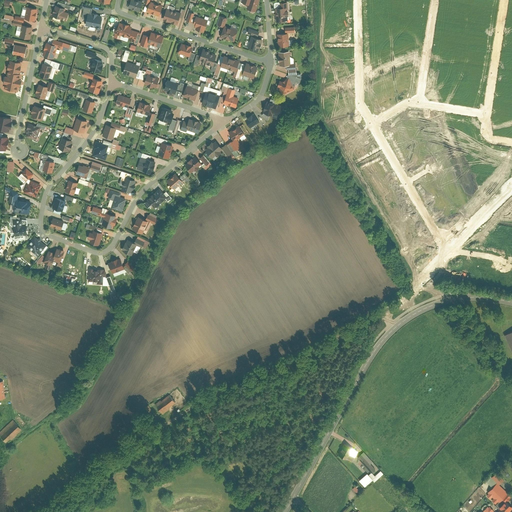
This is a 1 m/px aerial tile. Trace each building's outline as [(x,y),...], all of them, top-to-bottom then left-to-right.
[(130,0),(129,7),(140,11),(143,1),(140,0),(130,0)] [(248,8),(256,10),(259,0),(250,0),(249,4),(248,8)] [(147,11),(153,13),(156,3),(150,1),(147,11)] [(280,3),(281,7),(275,8),(277,22),(288,21),(288,15),(289,15),(288,2),(280,3)] [(156,3),(153,13),(159,15),(163,5),(156,3)] [(56,4),(53,15),(63,18),(67,8),(56,4)] [(25,17),(35,19),(38,8),(28,6),(25,17)] [(163,19),(170,21),(174,10),(167,8),(163,19)] [(174,10),(170,21),(178,24),(182,13),(174,10)] [(85,25),(99,27),(101,15),(87,12),(85,25)] [(4,14),(2,20),(8,21),(7,23),(21,26),(22,16),(4,14)] [(194,27),(205,30),(208,19),(198,16),(194,27)] [(138,42),(141,32),(131,29),(132,26),(120,22),(114,36),(128,41),(129,39),(138,42)] [(22,36),(31,38),(33,26),(24,24),(22,36)] [(234,41),(237,30),(224,26),(221,36),(234,41)] [(160,47),(164,35),(151,31),(150,35),(144,33),(140,43),(148,46),(149,43),(160,47)] [(279,45),(289,45),(289,32),(278,33),(279,45)] [(259,50),(263,39),(252,35),(248,47),(259,50)] [(44,54),(54,58),(59,45),(48,41),(44,54)] [(190,56),(193,46),(182,42),(178,52),(190,56)] [(16,43),(14,52),(25,55),(27,46),(16,43)] [(121,55),(119,59),(125,61),(129,51),(118,48),(117,53),(121,55)] [(199,59),(206,61),(210,52),(210,50),(203,48),(199,59)] [(86,50),(84,54),(93,58),(95,53),(86,50)] [(297,73),(297,68),(296,62),(291,63),(290,50),(279,51),(280,64),(287,64),(287,69),(289,68),(290,73),(297,73)] [(213,66),(217,54),(210,52),(206,61),(206,63),(213,66)] [(236,70),(240,60),(224,54),(220,65),(236,70)] [(4,86),(18,89),(24,61),(11,58),(4,86)] [(89,70),(100,72),(103,60),(93,58),(89,70)] [(39,74),(49,78),(53,65),(44,61),(39,74)] [(254,77),(258,65),(247,62),(243,74),(254,77)] [(132,65),(127,63),(123,75),(129,77),(132,65)] [(139,67),(132,65),(129,77),(135,79),(139,67)] [(83,74),(93,78),(94,76),(95,74),(84,70),(83,74)] [(145,84),(156,87),(159,77),(148,73),(145,84)] [(302,77),(289,74),(288,77),(289,76),(295,87),(296,81),(300,82),(302,77)] [(89,89),(99,93),(104,79),(94,76),(93,78),(89,89)] [(294,87),(289,76),(283,80),(281,79),(278,85),(280,86),(283,93),(294,87)] [(180,83),(168,79),(164,89),(176,93),(180,83)] [(36,94),(45,98),(50,86),(40,82),(36,94)] [(186,85),(183,96),(195,100),(198,89),(186,85)] [(221,101),(236,106),(239,97),(234,95),(236,89),(226,86),(221,101)] [(216,107),(220,94),(206,90),(202,103),(216,107)] [(132,98),(119,93),(116,103),(129,107),(132,98)] [(260,114),(265,119),(271,113),(274,116),(282,107),(274,100),(275,99),(271,95),(268,99),(259,109),(262,112),(260,114)] [(84,108),(93,111),(96,101),(88,98),(84,108)] [(140,101),(137,111),(149,114),(152,105),(140,101)] [(32,116),(42,119),(47,107),(36,103),(32,116)] [(163,106),(159,118),(171,122),(174,113),(172,112),(173,109),(163,106)] [(125,115),(131,117),(134,108),(128,107),(125,115)] [(0,127),(10,129),(13,116),(0,112),(0,127)] [(147,120),(154,123),(157,114),(150,112),(147,120)] [(245,118),(251,126),(260,120),(255,112),(245,118)] [(75,128),(84,131),(88,120),(78,117),(74,127),(75,128)] [(184,120),(181,129),(187,131),(188,129),(199,132),(202,121),(190,117),(189,121),(184,120)] [(169,128),(174,130),(178,121),(172,119),(169,128)] [(116,123),(114,127),(106,124),(103,135),(113,138),(117,128),(120,129),(121,125),(116,123)] [(26,136),(38,140),(42,128),(31,124),(26,136)] [(242,145),(237,138),(245,133),(239,124),(229,131),(234,138),(227,143),(232,151),(242,145)] [(8,137),(0,135),(0,147),(6,149),(8,137)] [(60,147),(69,151),(73,141),(63,137),(60,147)] [(104,140),(103,143),(97,141),(93,154),(106,158),(110,146),(120,149),(121,145),(104,140)] [(227,143),(222,146),(217,140),(206,150),(213,157),(223,148),(227,155),(232,152),(227,143)] [(158,153),(169,157),(174,145),(162,142),(158,153)] [(204,154),(199,158),(196,155),(186,164),(192,172),(202,164),(206,169),(212,164),(204,154)] [(118,157),(116,164),(122,166),(124,159),(118,157)] [(138,168),(152,173),(156,161),(150,159),(141,157),(138,168)] [(43,168),(52,172),(55,162),(47,159),(43,168)] [(90,177),(92,170),(99,172),(102,164),(93,161),(91,167),(80,164),(77,173),(90,177)] [(20,175),(28,182),(24,191),(36,196),(42,184),(29,179),(29,178),(34,173),(27,167),(20,175)] [(121,175),(126,177),(125,180),(121,179),(119,184),(123,185),(122,188),(132,192),(136,180),(130,178),(132,173),(122,170),(121,175)] [(168,179),(175,188),(183,181),(176,172),(168,179)] [(191,179),(185,172),(180,177),(183,180),(185,178),(188,181),(191,179)] [(65,190),(75,193),(78,182),(69,179),(65,190)] [(6,190),(11,192),(9,202),(15,203),(14,211),(30,213),(32,201),(18,199),(19,192),(6,186),(6,190)] [(111,188),(108,197),(114,199),(116,194),(121,196),(122,191),(111,188)] [(148,198),(148,199),(145,202),(149,207),(152,204),(155,207),(166,198),(169,201),(173,197),(167,191),(164,193),(160,188),(148,198)] [(111,207),(122,211),(126,198),(116,195),(111,207)] [(53,207),(63,210),(66,200),(56,196),(53,207)] [(102,224),(113,228),(117,215),(108,212),(110,208),(103,206),(102,208),(93,205),(91,212),(104,216),(102,224)] [(151,212),(150,214),(149,214),(146,219),(155,223),(158,218),(156,217),(158,215),(151,212)] [(143,233),(145,228),(149,230),(152,222),(138,215),(133,228),(143,233)] [(13,219),(16,235),(28,234),(27,224),(23,224),(22,218),(13,219)] [(64,221),(54,218),(51,226),(61,229),(64,221)] [(90,241),(100,245),(103,233),(94,230),(93,231),(91,230),(88,238),(91,239),(90,241)] [(35,235),(26,246),(35,253),(37,251),(39,253),(47,245),(35,235)] [(149,241),(138,236),(135,242),(127,239),(122,250),(132,254),(137,244),(143,246),(143,245),(147,247),(149,241)] [(46,267),(50,269),(54,260),(60,262),(65,250),(58,247),(56,252),(49,249),(44,261),(47,263),(46,267)] [(43,254),(37,261),(39,263),(45,256),(43,254)] [(109,262),(113,272),(125,268),(121,257),(109,262)] [(135,267),(128,260),(125,263),(126,264),(124,266),(125,268),(129,272),(135,267)] [(103,284),(103,276),(107,276),(107,269),(99,268),(99,269),(94,269),(94,268),(89,268),(89,281),(93,281),(93,283),(103,284)] [(167,393),(154,403),(162,413),(174,403),(167,393)] [(11,418),(0,428),(0,436),(6,442),(21,428),(11,418)] [(357,452),(342,444),(337,454),(351,462),(357,452)] [(372,462),(363,452),(357,458),(371,473),(374,470),(369,465),(372,462)] [(374,477),(371,473),(368,476),(367,474),(359,482),(365,487),(372,480),(372,479),(374,477)] [(495,483),(498,486),(503,481),(495,473),(491,478),(495,483)] [(495,483),(484,495),(499,511),(497,511),(495,511),(488,505),(481,511),(509,511),(511,509),(505,502),(510,497),(498,486),(495,483)]
